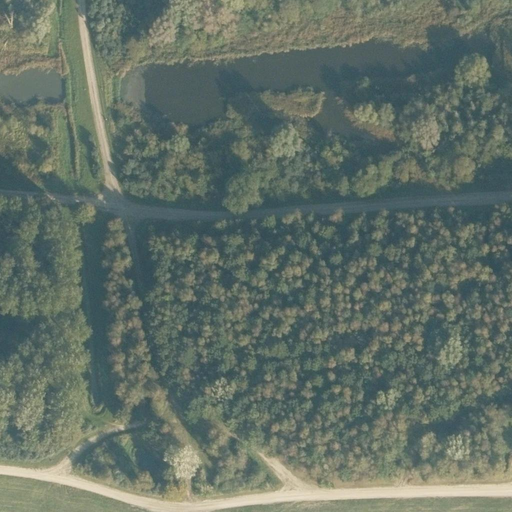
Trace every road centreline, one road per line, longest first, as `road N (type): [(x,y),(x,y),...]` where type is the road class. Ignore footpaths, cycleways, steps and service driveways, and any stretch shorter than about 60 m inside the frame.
road 1 (track): [(0,194),(212,220),(511,200)]
road 2 (track): [(198,511),(256,500),(511,488)]
road 3 (track): [(82,0),(89,81),(122,207)]
road 4 (track): [(122,207),(166,399)]
road 5 (track): [(0,470),(27,470),(156,511)]
